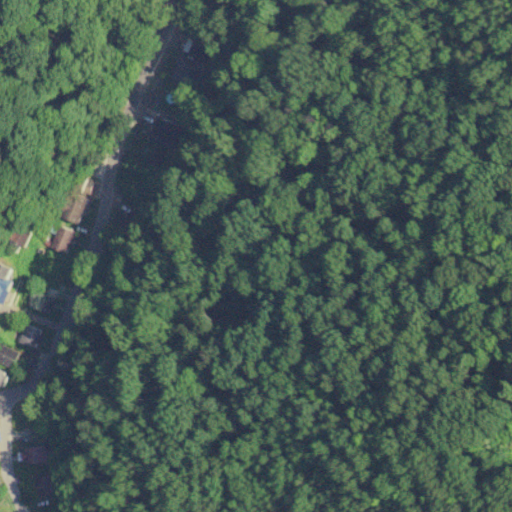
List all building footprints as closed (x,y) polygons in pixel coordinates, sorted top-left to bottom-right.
[(184,50),(216,63),(225,41),(192,28),(184,50)] [(204,63),(181,55),(172,79),(195,87),(204,63)] [(175,144),(184,126),(160,115),(152,133),(175,144)] [(96,182),(78,174),(61,215),(80,223),(96,182)] [(33,229),(18,224),(11,245),(25,251),(33,229)] [(50,247),(68,254),(77,232),(59,225),(50,247)] [(0,302),(5,304),(14,280),(9,279),(13,268),(0,263),(0,302)] [(27,307),(45,310),(48,294),(30,290),(27,307)] [(37,348),(44,330),(26,323),(19,342),(37,348)] [(0,362),(13,367),(19,351),(0,343),(0,362)] [(8,373),(0,369),(0,387),(1,388),(8,373)] [(48,450),(47,445),(24,448),(26,464),(55,460),(54,449),(48,450)] [(60,473),(36,477),(39,493),(62,490),(60,473)]
